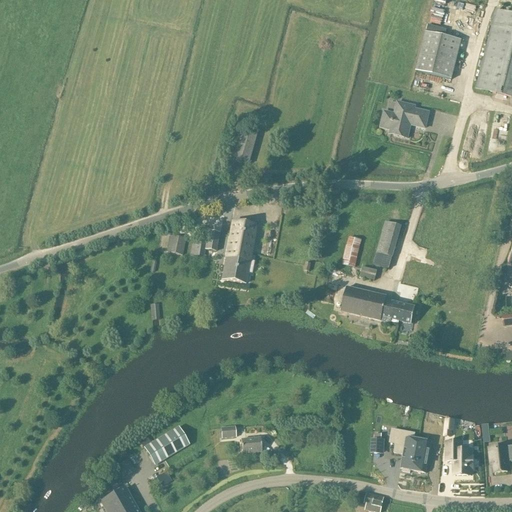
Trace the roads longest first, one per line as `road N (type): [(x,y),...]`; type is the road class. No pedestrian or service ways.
road 1 (tertiary): [(0,271),(233,198),(314,186),(446,185),(511,168)]
road 2 (tertiary): [(201,511),(228,492),(290,478),(511,504)]
road 3 (track): [(99,0),(33,238),(36,259)]
